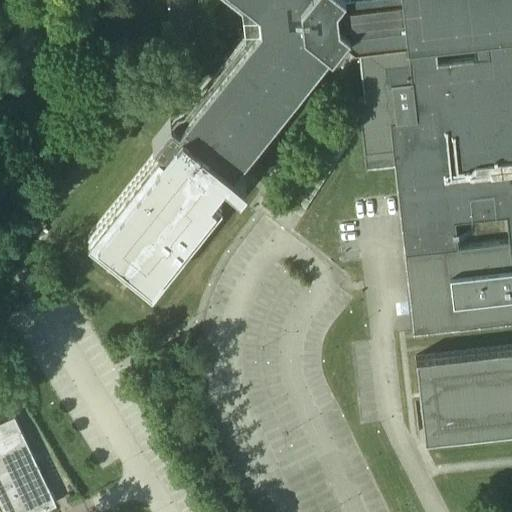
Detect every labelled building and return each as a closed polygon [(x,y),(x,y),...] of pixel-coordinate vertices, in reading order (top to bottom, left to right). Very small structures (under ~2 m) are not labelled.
[(258,16),(259,23),(227,64),(178,125),(169,119),(151,141),(155,144),(159,148),(158,149),(157,150),(88,236),(150,285),(219,200),(212,194),(213,193),(225,178),(238,188),(245,179),(232,169),(235,165),(329,49),(339,35),(353,46),(358,46),(359,57),(363,96),(358,97),(358,96),(357,96),(365,166),(366,166),(366,165),(380,164),(386,163),(393,162),(399,216),(407,288),(433,285),(438,329),(511,320),(511,345),(414,356),(418,391),(423,431),(423,436),(423,437),(454,434),(475,431),(511,427),(511,0),(245,0),(257,9),(258,16)] [(282,204),(299,215),(336,160),(318,149),(282,204)] [(0,414),(23,404),(15,389),(15,387),(2,393),(0,388),(0,414)] [(0,422),(0,502),(4,511),(36,511),(55,503),(13,416),(0,422)] [(415,511),(409,499),(391,508),(392,511),(415,511)]
